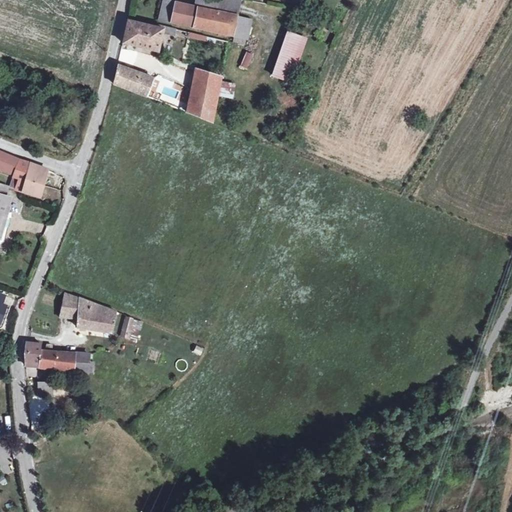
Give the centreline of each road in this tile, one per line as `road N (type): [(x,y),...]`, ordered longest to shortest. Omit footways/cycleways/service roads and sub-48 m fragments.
road 1 (unclassified): [(78,174),(19,333),(20,423),(36,511)]
road 2 (unclassified): [(123,0),(78,174)]
